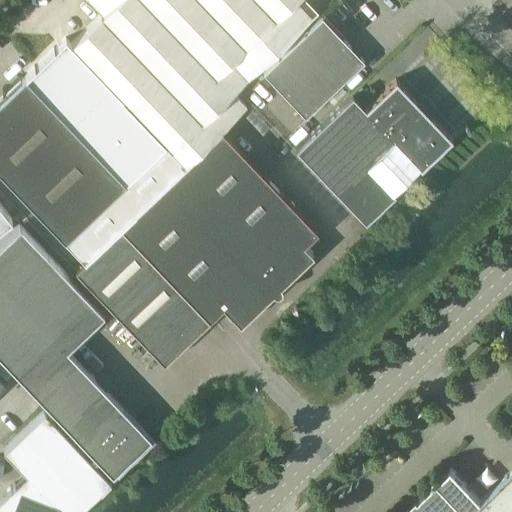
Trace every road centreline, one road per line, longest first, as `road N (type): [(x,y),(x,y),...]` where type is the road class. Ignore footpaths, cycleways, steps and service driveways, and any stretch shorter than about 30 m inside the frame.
road 1 (tertiary): [(255,511),(511,265)]
road 2 (unknown): [(330,440),(283,388),(241,365),(187,368),(147,381)]
